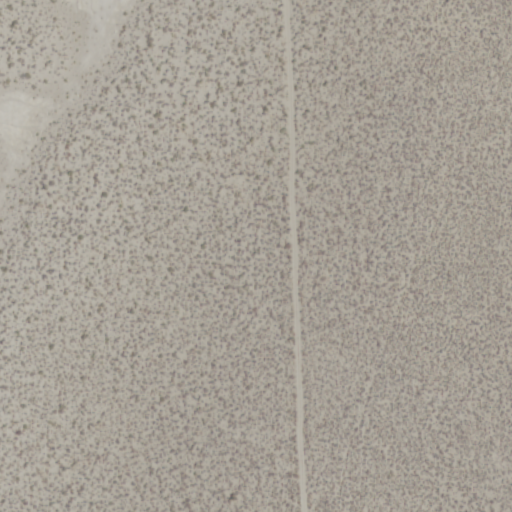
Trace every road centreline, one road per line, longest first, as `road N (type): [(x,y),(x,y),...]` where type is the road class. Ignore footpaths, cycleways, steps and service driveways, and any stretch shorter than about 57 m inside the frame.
road 1 (track): [(305,423),(275,393),(260,0)]
road 2 (track): [(305,423),(291,0)]
